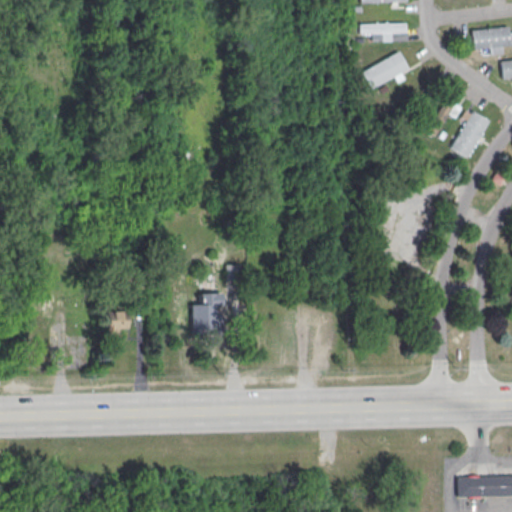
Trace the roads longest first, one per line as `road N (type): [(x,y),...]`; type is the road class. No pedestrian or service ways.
road 1 (secondary): [(0,417),(479,402)]
road 2 (residential): [(511,125),(472,182),(443,254),(437,404)]
road 3 (residential): [(479,402),(475,286),(511,192)]
road 4 (residential): [(511,107),(428,41),(423,0)]
